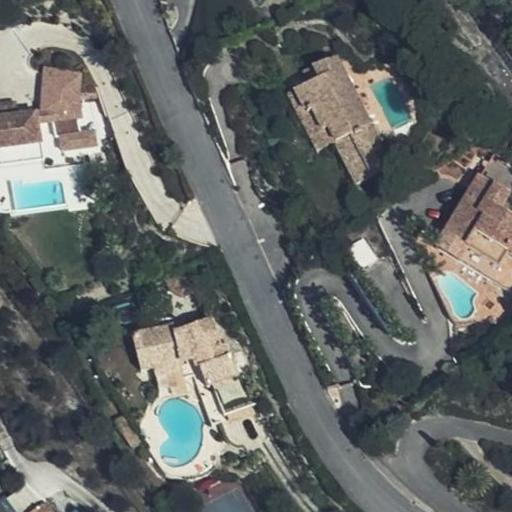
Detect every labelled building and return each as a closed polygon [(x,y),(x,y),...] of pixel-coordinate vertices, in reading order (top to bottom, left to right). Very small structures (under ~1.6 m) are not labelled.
[(335,60),(314,67),(321,82),(309,87),(288,98),(300,121),(313,115),(323,134),(328,131),(336,147),(356,186),(391,169),(335,60)] [(321,82),(314,67),(303,72),(309,87),(321,82)] [(0,151),(44,144),(41,123),(55,120),(58,138),(62,137),(64,151),(98,146),(96,132),(82,134),(79,120),(85,119),(83,103),(83,96),(83,90),(85,71),(49,68),(48,72),(45,111),(39,112),(19,116),(18,109),(5,111),(5,107),(0,107),(0,151)] [(102,86),(83,90),(83,96),(83,103),(106,94),(102,86)] [(18,109),(17,103),(4,105),(5,107),(5,111),(18,109)] [(318,155),(336,147),(328,131),(323,134),(313,115),(300,121),(318,155)] [(0,169),(47,161),(44,144),(0,151),(0,169)] [(511,258),(511,213),(504,208),(511,194),(511,192),(483,173),(437,248),(439,250),(486,282),(504,253),(511,258)] [(249,374),(242,354),(230,357),(225,345),(220,347),(209,320),(176,334),(175,333),(172,328),(134,337),(142,373),(155,371),(160,392),(189,387),(193,390),(196,396),(201,394),(211,423),(254,405),(244,377),(249,374)]
